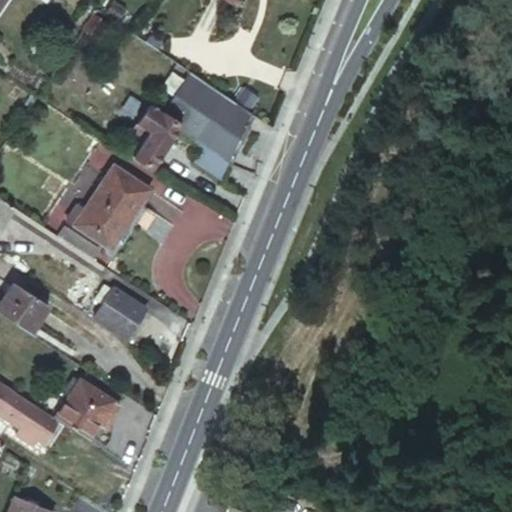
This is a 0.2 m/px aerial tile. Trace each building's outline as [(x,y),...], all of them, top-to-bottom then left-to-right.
[(0,0),(0,15),(10,0),(0,0)] [(108,9),(121,18),(127,8),(114,0),(108,9)] [(108,22),(97,14),(86,29),(98,38),(108,22)] [(233,164),(255,113),(221,89),(191,70),(180,86),(163,113),(179,123),(178,130),(204,146),(233,164)] [(237,97),(251,107),(260,94),(245,84),(237,97)] [(163,113),(149,104),(129,136),(141,144),(135,155),(154,168),(178,130),(179,123),(163,113)] [(225,181),(233,164),(204,146),(195,162),(225,181)] [(66,218),(109,248),(150,188),(113,162),(83,205),(78,201),(66,218)] [(57,236),(93,259),(101,247),(65,223),(57,236)] [(120,334),(127,338),(146,307),(113,285),(111,288),(98,280),(88,296),(101,304),(93,316),(120,334)] [(0,313),(29,332),(48,304),(27,291),(13,281),(0,301),(0,313)] [(9,381),(20,388),(32,370),(21,363),(9,381)] [(56,415),(90,438),(99,425),(104,417),(110,421),(121,405),(79,378),(76,383),(70,378),(64,388),(70,392),(56,415)] [(0,413),(21,427),(17,433),(34,445),(38,438),(44,442),(57,422),(0,384),(0,413)] [(105,428),(110,421),(104,417),(99,425),(105,428)] [(49,511),(13,497),(7,511),(49,511)]
